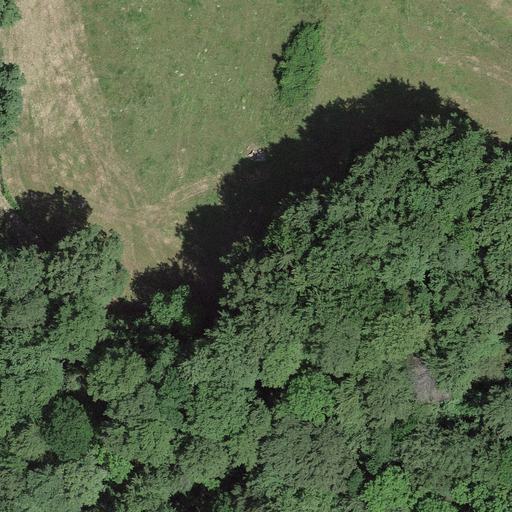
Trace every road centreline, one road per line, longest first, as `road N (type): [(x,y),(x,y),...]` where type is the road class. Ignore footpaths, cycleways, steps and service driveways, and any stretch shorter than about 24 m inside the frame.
road 1 (track): [(511,282),(465,272),(423,278),(297,321),(182,331),(147,325),(0,231)]
road 2 (track): [(0,352),(9,385),(8,511)]
